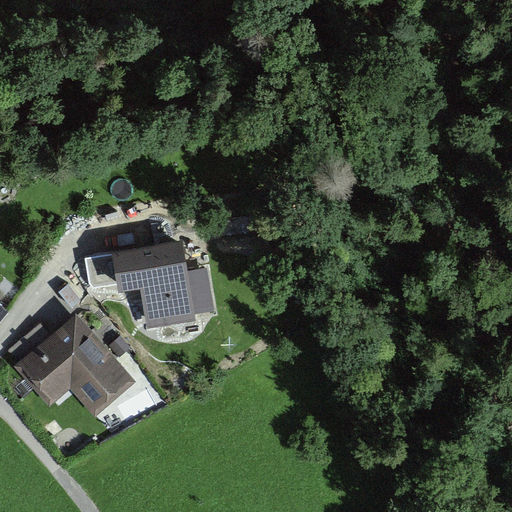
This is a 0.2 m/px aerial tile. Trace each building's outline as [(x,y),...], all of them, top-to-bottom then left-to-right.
[(186,234),(114,245),(120,283),(142,280),(149,323),(198,316),(197,310),(190,266),(186,234)] [(208,263),(190,266),(197,310),(215,307),(208,263)] [(41,319),(7,349),(51,401),(70,385),(94,412),(136,376),(76,306),(49,329),(41,319)] [(121,333),(110,342),(121,354),(131,345),(121,333)] [(54,420),(46,426),(53,436),(62,430),(54,420)]
